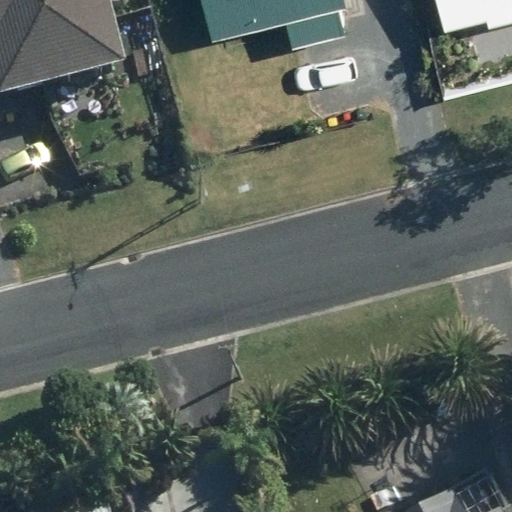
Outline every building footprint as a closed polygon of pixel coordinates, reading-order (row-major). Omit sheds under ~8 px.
[(0,0),(0,121),(120,91),(97,0),(0,0)] [(345,4),(344,0),(205,0),(213,35),(289,18),(294,42),(346,30),(340,5),(345,4)] [(511,0),(447,0),(451,18),(511,3),(511,0)] [(488,511),(481,498),(456,511),(452,511),(450,508),(442,511),(488,511)] [(107,511),(104,501),(61,511),(107,511)]
